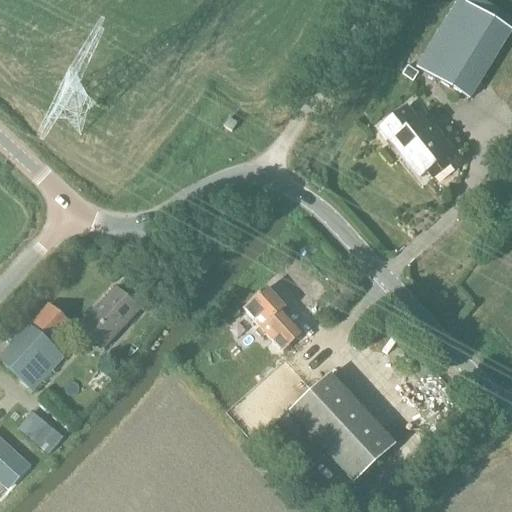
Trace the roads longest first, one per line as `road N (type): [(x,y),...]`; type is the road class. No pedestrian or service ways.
road 1 (unclassified): [(511,420),(312,199),(291,186),(269,176),(233,179),(144,225),(103,221),(73,205)]
road 2 (track): [(373,0),(269,176)]
